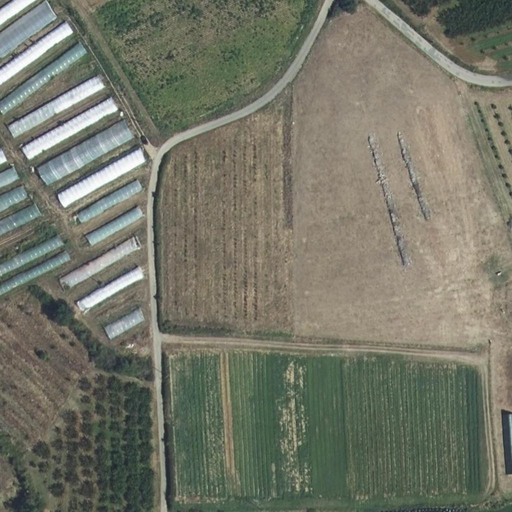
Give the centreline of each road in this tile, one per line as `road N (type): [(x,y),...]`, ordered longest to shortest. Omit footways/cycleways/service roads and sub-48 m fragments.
road 1 (unclassified): [(330,0),(279,91),(160,154),(148,209),(166,511)]
road 2 (track): [(156,336),(466,357),(481,367),(491,486)]
road 3 (unclassified): [(371,0),(444,61),(486,82),(511,78)]
